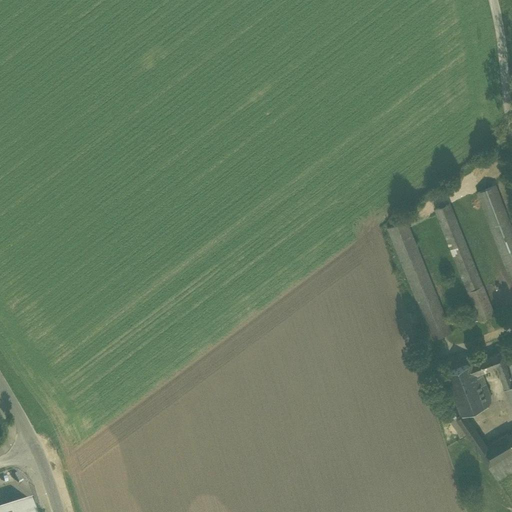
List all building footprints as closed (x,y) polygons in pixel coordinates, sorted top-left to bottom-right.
[(477,193),(511,281),(511,226),(496,185),(477,193)] [(435,209),(480,321),(495,315),(450,203),(435,209)] [(388,228),(433,339),(452,332),(406,220),(388,228)] [(457,315),(459,321),(468,317),(465,312),(457,315)] [(511,343),(502,347),(503,351),(511,372),(511,371),(511,343)] [(511,374),(511,372),(503,351),(487,357),(492,368),(497,366),(501,378),(511,374)] [(487,357),(472,362),(477,374),(492,368),(487,357)] [(481,384),(477,374),(472,362),(445,373),(456,401),(483,390),(481,384)] [(511,374),(501,378),(505,387),(511,383),(511,374)] [(456,401),(459,408),(461,414),(464,413),(488,404),(487,401),(491,399),(491,396),(486,382),(481,384),(483,390),(456,401)] [(461,414),(456,417),(460,423),(468,418),(464,413),(461,414)] [(472,425),(468,418),(460,423),(465,430),(479,451),(487,446),(472,425)] [(511,441),(507,434),(487,446),(479,451),(498,478),(511,469),(511,441)] [(0,511),(35,511),(32,502),(0,511)]
